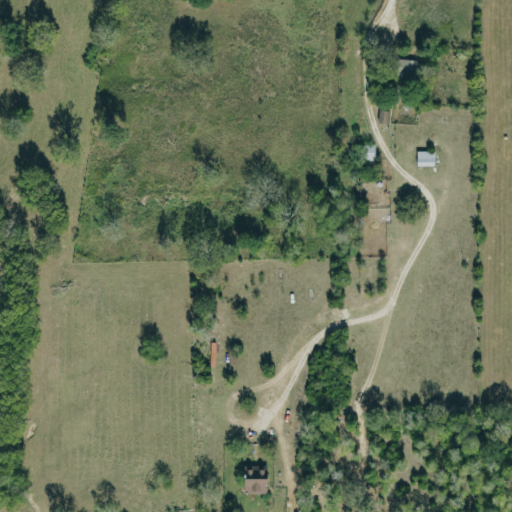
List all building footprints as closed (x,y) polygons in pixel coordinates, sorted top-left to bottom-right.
[(409,79),(415,63),(393,55),(387,71),(409,79)] [(375,123),(387,125),(388,111),(377,110),(375,123)] [(374,146),(361,144),(359,160),(372,161),(374,146)] [(415,166),(434,166),(434,151),(414,151),(415,166)] [(265,468),(239,470),(240,494),(267,493),(265,468)]
